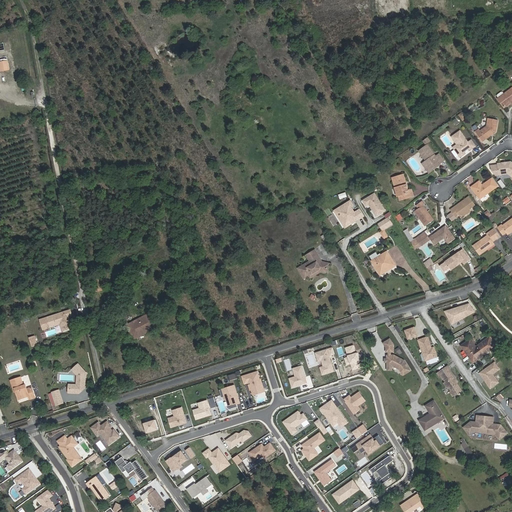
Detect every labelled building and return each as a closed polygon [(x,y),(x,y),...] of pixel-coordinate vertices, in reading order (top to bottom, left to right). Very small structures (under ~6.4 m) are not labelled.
[(9,70),(7,61),(0,62),(2,71),(9,70)] [(498,99),(504,107),(511,101),(511,88),(504,94),(503,92),(501,92),(497,95),(497,96),(498,98),(498,99)] [(487,126),(481,131),(480,129),(475,132),(482,142),(496,132),(498,120),(489,118),(487,126)] [(468,142),(461,131),(452,137),(457,144),(455,145),(455,150),(459,155),(463,156),(466,154),(465,152),(471,148),(472,149),(476,146),(472,140),(468,142)] [(431,169),(440,163),(441,164),(445,161),(440,154),(436,156),(428,144),(419,151),(426,161),(426,162),(431,169)] [(502,163),(498,163),(498,165),(491,166),(492,171),(496,175),(508,174),(511,176),(511,161),(508,162),(507,164),(504,164),(502,163)] [(393,178),(398,196),(399,196),(400,200),(414,196),(412,189),(409,190),(404,174),(393,178)] [(480,181),(471,187),(481,199),(498,186),(492,178),(483,185),(480,181)] [(376,191),(363,199),(375,218),(387,210),(376,191)] [(476,206),(469,196),(460,202),(461,204),(455,208),(454,207),(451,209),(452,212),(456,216),(459,214),(460,215),(461,214),(462,216),(465,216),(470,212),(469,211),(476,206)] [(344,228),(365,216),(361,207),(355,210),(353,206),(355,205),(352,199),(334,208),(344,228)] [(434,220),(424,205),(425,204),(423,201),(417,205),(419,208),(416,211),(426,226),(434,220)] [(378,223),(383,231),(394,224),(389,216),(378,223)] [(511,218),(503,225),(502,224),(498,227),(504,235),(507,233),(508,234),(510,234),(511,233),(511,218)] [(455,239),(446,226),(432,236),(431,239),(435,244),(444,238),(448,244),(455,239)] [(501,237),(496,230),(492,232),(491,232),(487,234),(488,236),(473,246),(480,255),(488,250),(487,249),(494,244),(493,243),(501,237)] [(426,235),(417,241),(420,246),(424,243),(425,244),(430,240),(426,235)] [(446,262),(441,266),(445,272),(450,268),(457,263),(458,264),(465,259),(467,262),(471,260),(463,249),(453,257),(453,256),(445,262),(446,262)] [(316,251),(307,256),(311,262),(299,269),(305,279),(309,277),(320,271),(321,269),(329,270),(330,265),(323,263),(321,264),(320,262),(321,260),(316,251)] [(388,251),(372,261),(380,274),(388,269),(389,270),(397,265),(388,251)] [(425,262),(428,266),(434,262),(431,257),(425,262)] [(450,268),(451,270),(463,262),(464,264),(467,262),(465,259),(458,264),(457,263),(450,268)] [(309,277),(310,279),(321,273),(326,274),(328,272),(329,270),(321,269),(320,271),(309,277)] [(105,288),(103,275),(91,277),(93,290),(105,288)] [(464,305),(446,311),(452,323),(475,311),(470,304),(465,306),(464,305)] [(71,310),(42,319),(45,328),(61,323),(64,330),(73,327),(69,314),(72,313),(71,310)] [(143,333),(159,325),(152,311),(136,319),(137,321),(127,327),(134,340),(144,335),(143,333)] [(406,331),(408,339),(418,336),(415,327),(406,331)] [(418,340),(423,353),(426,352),(429,360),(438,356),(434,347),(432,348),(428,337),(418,340)] [(474,363),(496,346),(490,337),(476,347),(471,339),(462,346),(474,363)] [(391,339),(384,343),(387,347),(394,344),(391,339)] [(354,345),(346,347),(349,356),(345,358),(347,364),(351,363),(352,363),(353,364),(352,365),(353,369),(361,367),(359,361),(360,360),(358,352),(356,353),(354,345)] [(334,370),(327,349),(316,352),(318,361),(322,360),(324,366),(320,367),(323,374),(334,370)] [(400,369),(403,375),(410,370),(404,361),(394,355),(391,355),(389,355),(387,355),(387,359),(387,366),(392,366),(393,365),(400,369)] [(290,358),(285,360),(288,369),(293,367),(290,358)] [(500,369),(495,362),(480,373),(483,377),(484,376),(486,379),(485,379),(491,388),(499,382),(493,373),(500,369)] [(79,364),(73,370),(77,375),(77,385),(73,385),(73,390),(69,390),(69,393),(79,393),(86,387),(86,375),(87,373),(79,364)] [(307,382),(302,365),(293,368),(296,376),(290,378),(292,387),(300,384),(299,383),(303,382),(303,383),(307,382)] [(458,384),(458,382),(456,379),(454,379),(453,377),(454,375),(450,370),(447,371),(445,368),(437,373),(440,377),(441,376),(446,382),(444,383),(447,387),(449,387),(451,390),(450,393),(453,396),(462,390),(458,384)] [(258,371),(242,376),(245,383),(250,382),(251,384),(249,384),(250,390),(252,389),(253,395),(265,391),(261,378),(260,379),(258,371)] [(25,385),(23,385),(21,377),(11,380),(14,389),(15,388),(18,399),(28,396),(29,399),(35,397),(32,387),(27,389),(25,385)] [(234,384),(219,389),(222,397),(224,396),(225,399),(227,400),(230,408),(238,406),(237,404),(237,402),(240,401),(237,392),(236,392),(235,390),(236,389),(234,384)] [(347,396),(344,399),(354,413),(360,409),(358,406),(366,400),(359,391),(352,397),(351,395),(348,397),(347,396)] [(53,396),(56,406),(64,403),(61,394),(53,396)] [(214,397),(209,398),(211,408),(217,406),(214,397)] [(212,414),(207,400),(198,402),(200,407),(194,409),(196,419),(212,414)] [(325,405),(321,408),(333,425),(338,421),(342,426),(348,422),(332,400),(328,403),(329,404),(326,406),(325,405)] [(426,430),(445,418),(435,401),(426,406),(431,413),(420,420),(426,430)] [(169,418),(172,427),(179,424),(179,423),(182,422),(183,423),(187,422),(182,407),(173,410),(175,416),(169,418)] [(298,411),(283,421),(293,434),(298,430),(295,427),(307,418),(304,413),(301,415),(300,415),(299,414),(300,413),(298,411)] [(475,432),(484,433),(486,417),(482,416),(481,423),(477,422),(472,422),(464,428),(470,436),(475,432)] [(486,417),(484,433),(496,435),(500,440),(508,434),(501,426),(494,425),(489,424),(490,418),(486,417)] [(158,429),(155,419),(144,423),(147,433),(158,429)] [(102,432),(110,443),(120,436),(115,429),(113,430),(111,427),(112,426),(108,421),(102,425),(99,422),(93,427),(99,435),(102,432)] [(324,424),(320,426),(324,433),(328,431),(324,424)] [(368,430),(364,424),(359,428),(363,434),(368,430)] [(363,434),(358,428),(353,431),(357,437),(363,434)] [(252,435),(249,431),(245,430),(240,433),(239,433),(237,432),(226,440),(231,447),(242,440),(243,442),(252,435)] [(325,439),(320,432),(303,445),(305,448),(303,450),(310,460),(318,454),(314,447),(325,439)] [(374,438),(371,434),(356,444),(359,448),(362,452),(367,449),(370,453),(381,445),(377,440),(374,442),(372,440),(374,438)] [(66,435),(59,440),(62,445),(66,450),(65,451),(70,458),(69,459),(73,465),(83,458),(74,446),(78,443),(73,435),(69,438),(66,435)] [(374,438),(372,440),(374,442),(377,440),(381,445),(384,442),(379,435),(374,438)] [(262,444),(250,452),(255,459),(263,454),(265,457),(275,450),(271,443),(264,447),(263,448),(262,446),(263,445),(262,444)] [(213,451),(210,447),(203,452),(218,473),(232,464),(220,446),(213,451)] [(196,454),(191,447),(186,450),(192,457),(196,454)] [(339,457),(344,452),(340,447),(334,452),(339,457)] [(24,460),(16,448),(10,453),(9,451),(5,454),(4,452),(2,452),(0,453),(0,458),(1,461),(7,457),(11,463),(9,464),(12,469),(24,460)] [(188,459),(182,450),(175,456),(173,458),(172,458),(172,457),(167,461),(174,471),(179,468),(179,469),(183,466),(181,464),(188,459)] [(237,464),(243,461),(239,454),(234,457),(237,464)] [(390,455),(370,469),(373,473),(377,470),(382,478),(379,480),(382,483),(393,475),(391,471),(390,472),(388,470),(389,469),(386,465),(393,459),(390,455)] [(126,460),(123,456),(116,461),(119,465),(126,460)] [(333,458),(314,471),(325,486),(334,480),(328,472),(338,465),(333,458)] [(149,476),(137,459),(133,462),(132,461),(128,463),(126,460),(119,465),(124,471),(127,469),(130,473),(135,469),(143,480),(149,476)] [(31,468),(16,478),(19,483),(23,480),(27,486),(23,488),(27,493),(42,483),(37,476),(35,478),(33,475),(35,474),(31,468)] [(111,494),(97,475),(87,482),(90,486),(91,485),(94,489),(95,489),(96,491),(95,491),(102,500),(111,494)] [(196,484),(191,487),(197,495),(207,488),(211,485),(206,477),(196,484)] [(359,488),(353,480),(333,494),(340,503),(348,496),(348,495),(349,494),(350,495),(359,488)] [(191,487),(196,484),(195,483),(187,489),(193,498),(197,495),(191,487)] [(153,487),(148,491),(150,494),(148,496),(159,511),(168,505),(165,501),(164,501),(163,500),(163,499),(156,489),(155,490),(153,487)] [(46,492),(39,497),(44,505),(37,511),(50,511),(56,507),(49,497),(46,492)] [(414,494),(400,504),(405,511),(418,511),(428,505),(419,493),(415,495),(414,494)]
